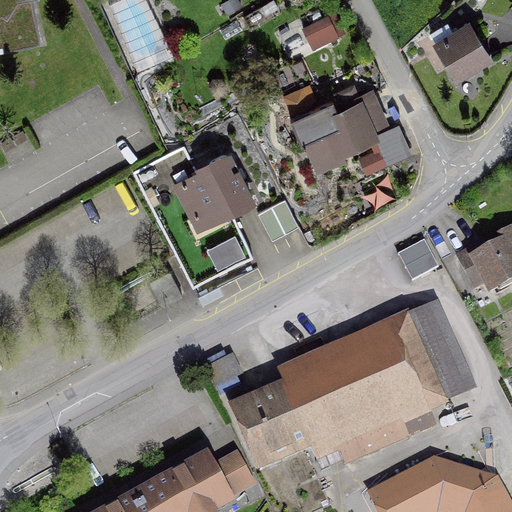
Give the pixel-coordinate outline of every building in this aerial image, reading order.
[(0,0),(0,50),(41,41),(32,0),(0,0)] [(491,58),(469,22),(435,43),(457,79),(491,58)] [(383,121),(371,93),(358,99),(356,95),(335,104),(333,100),(291,119),(302,145),(307,143),(319,169),(344,158),(340,150),(373,135),(370,127),(383,121)] [(209,167),(198,173),(184,145),(133,171),(193,287),(253,257),(231,211),(251,200),(236,170),(231,173),(228,167),(231,163),(230,158),(226,155),(221,155),(210,162),(209,167)] [(285,199),(258,213),(272,239),(298,226),(285,199)] [(424,240),(398,254),(412,281),(438,267),(424,240)] [(511,279),(511,251),(506,241),(489,250),(485,244),(458,258),(473,287),(485,280),(491,291),(511,279)] [(170,271),(150,281),(162,305),(182,295),(170,271)] [(235,413),(257,462),(329,430),(345,463),(429,426),(423,411),(467,391),(430,307),(360,338),(368,356),(235,413)] [(206,458),(109,511),(208,511),(230,500),(206,458)] [(432,463),(373,494),(382,511),(444,511),(453,507),(455,511),(510,511),(495,483),(485,489),(482,483),(444,470),(437,473),(432,463)]
